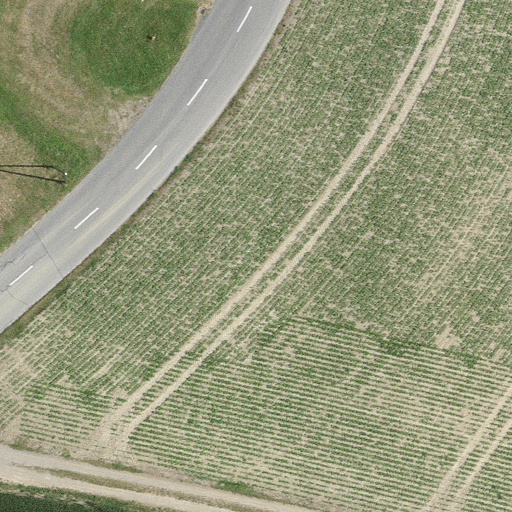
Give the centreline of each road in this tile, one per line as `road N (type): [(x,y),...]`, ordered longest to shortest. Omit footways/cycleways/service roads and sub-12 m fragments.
road 1 (unclassified): [(255,0),(213,73),(160,140),(0,295)]
road 2 (track): [(0,454),(254,511)]
